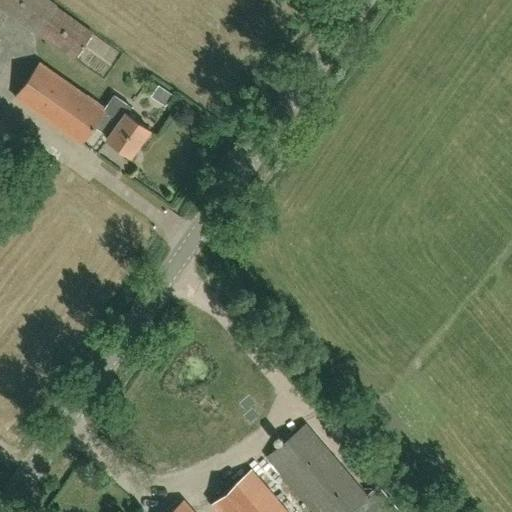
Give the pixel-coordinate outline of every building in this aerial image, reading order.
[(55,7),(56,5),(48,0),(0,0),(0,8),(36,34),(37,32),(74,59),(92,33),(55,7)] [(104,109),(39,63),(40,62),(39,62),(15,97),(16,97),(81,143),(94,125),(109,136),(106,139),(130,156),(149,129),(126,113),(131,107),(114,95),(104,109)] [(223,423),(215,438),(226,444),(234,428),(223,423)] [(312,511),(349,511),(367,497),(306,424),(266,458),(312,511)] [(217,511),(287,511),(251,470),(211,504),(217,511)] [(401,511),(382,490),(357,511),(401,511)] [(192,511),(183,501),(169,511),(192,511)]
